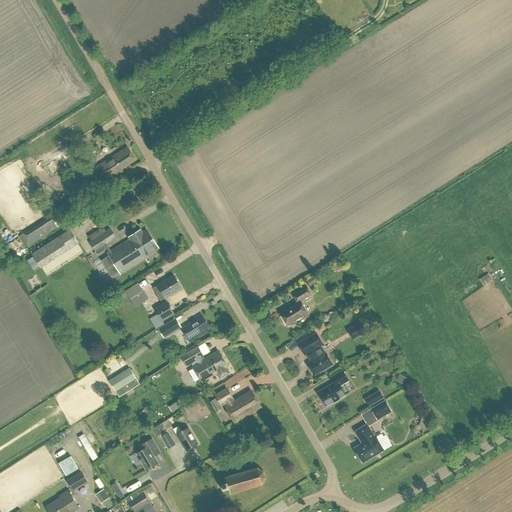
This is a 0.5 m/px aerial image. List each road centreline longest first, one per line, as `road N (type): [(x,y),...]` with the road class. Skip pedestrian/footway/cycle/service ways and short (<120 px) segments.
road 1 (unclassified): [(334,489),(325,459),(108,88)]
road 2 (unclassified): [(375,511),(511,426)]
